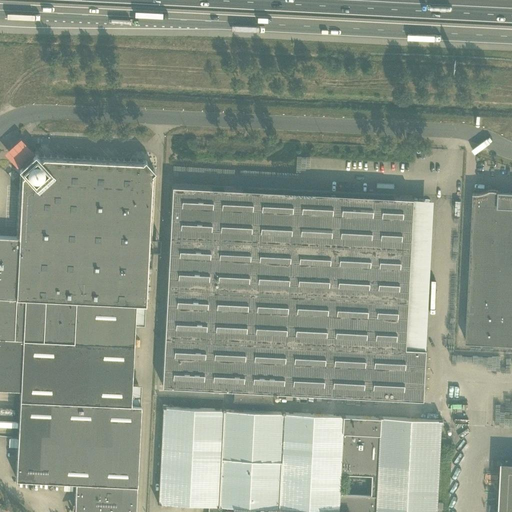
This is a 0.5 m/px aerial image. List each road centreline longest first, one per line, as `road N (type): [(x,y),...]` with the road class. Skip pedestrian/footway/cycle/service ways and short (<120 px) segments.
road 1 (unclassified): [(511,151),(461,130),(45,112),(0,127)]
road 2 (motorway): [(0,10),(511,37)]
road 3 (motorway): [(511,13),(235,0)]
